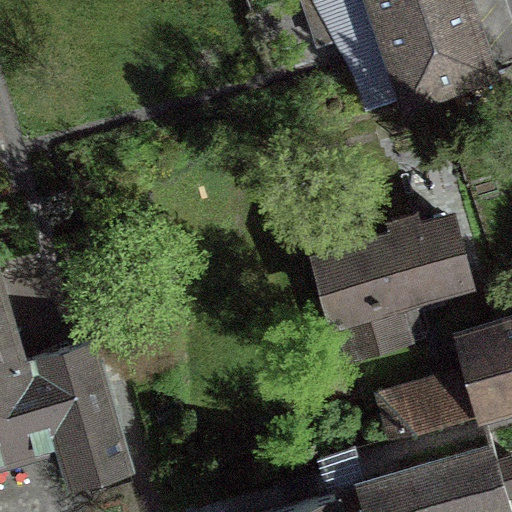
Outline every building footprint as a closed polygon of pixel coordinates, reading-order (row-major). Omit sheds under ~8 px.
[(300,0),(316,45),(336,39),(355,73),(366,108),(486,71),(461,0),(300,0)] [(436,287),(460,280),(445,222),(418,229),(412,216),(388,223),(390,237),(316,257),(346,357),(407,339),(408,341),(421,338),(425,330),(420,311),(441,305),(436,287)] [(0,309),(0,458),(58,442),(70,485),(126,469),(89,342),(16,364),(0,309)] [(459,337),(467,367),(477,410),(511,400),(511,321),(491,328),(459,337)] [(393,434),(477,410),(467,367),(377,392),(390,440),(394,439),(393,434)] [(159,425),(179,419),(175,404),(154,411),(159,425)] [(511,469),(509,458),(494,463),(490,448),(360,485),(359,481),(355,482),(357,488),(273,511),(507,511),(509,511),(505,497),(511,495),(511,469)]
